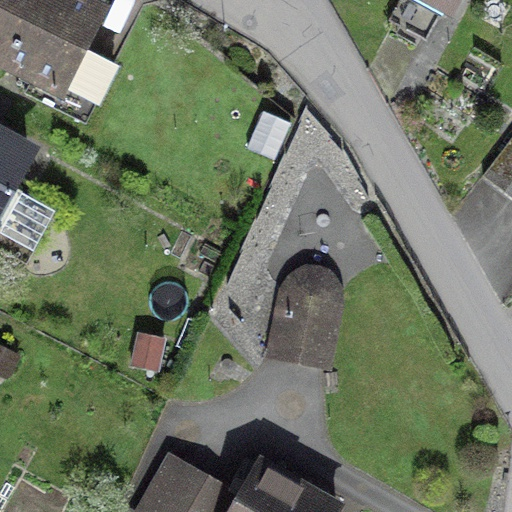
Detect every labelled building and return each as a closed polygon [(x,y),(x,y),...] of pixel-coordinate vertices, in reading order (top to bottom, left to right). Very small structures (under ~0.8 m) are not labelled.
[(87,0),(0,0),(0,73),(103,126),(128,76),(95,60),(115,21),(85,6),(87,0)] [(449,0),(401,0),(440,19),(449,0)] [(0,248),(49,155),(0,129),(0,248)] [(511,137),(481,177),(511,201),(511,137)] [(286,294),(276,353),(323,361),(333,303),(286,294)] [(247,496),(170,452),(136,511),(350,511),(316,492),(322,482),(272,455),(247,496)]
